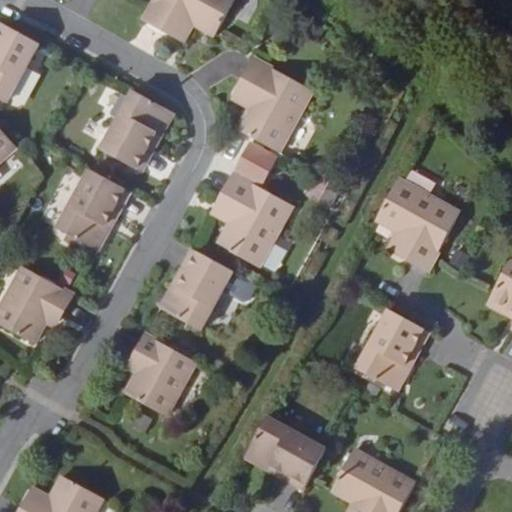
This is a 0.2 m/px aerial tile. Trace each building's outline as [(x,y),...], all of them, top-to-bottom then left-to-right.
[(184,19),(194,24),(215,36),(235,0),(154,0),(143,21),(174,38),(184,19)] [(183,42),(194,24),(184,19),(174,38),(183,42)] [(0,99),(8,103),(38,46),(4,27),(0,34),(0,99)] [(239,131),(280,154),(315,94),(255,61),(237,93),(255,103),(250,111),(239,131)] [(161,135),(173,113),(133,90),(100,149),(135,168),(155,132),(161,135)] [(255,103),(237,93),(233,101),(250,111),(255,103)] [(0,161),(16,147),(0,128),(0,161)] [(140,171),(161,135),(155,132),(135,168),(140,171)] [(97,251),(110,228),(104,225),(123,190),(88,171),(57,229),(97,251)] [(235,217),(231,226),(219,247),(259,269),(293,208),(234,176),(217,208),(235,217)] [(461,214),(399,180),(377,220),(400,233),(407,237),(398,254),(430,272),(461,214)] [(110,228),(129,193),(123,190),(104,225),(110,228)] [(213,216),(231,226),(235,217),(217,208),(213,216)] [(391,250),(398,254),(407,237),(400,233),(391,250)] [(192,251),(172,287),(178,290),(198,254),(192,251)] [(200,333),(233,274),(198,254),(178,290),(172,287),(159,310),(200,333)] [(511,267),(494,301),(511,311),(511,267)] [(60,320),(73,296),(23,269),(0,311),(0,326),(33,344),(44,324),(50,314),(60,320)] [(511,311),(494,301),(491,304),(511,316),(511,311)] [(427,330),(392,311),(360,371),(399,392),(413,370),(407,367),(427,330)] [(55,330),(60,320),(50,314),(44,324),(55,330)] [(433,333),(427,330),(407,367),(413,370),(433,333)] [(167,419),(196,366),(145,337),(133,360),(143,366),(137,376),(127,396),(167,419)] [(127,370),(137,376),(143,366),(133,360),(127,370)] [(329,452),(267,419),(245,458),(270,473),(274,466),(309,487),(329,452)] [(363,511),(403,511),(417,487),(357,453),(334,494),(356,506),(364,511),(363,511)] [(274,466),(270,473),(306,492),(309,487),(274,466)] [(44,509),(28,500),(20,511),(98,511),(104,502),(62,478),(50,500),(44,509)] [(33,491),(28,500),(44,509),(50,500),(33,491)]
